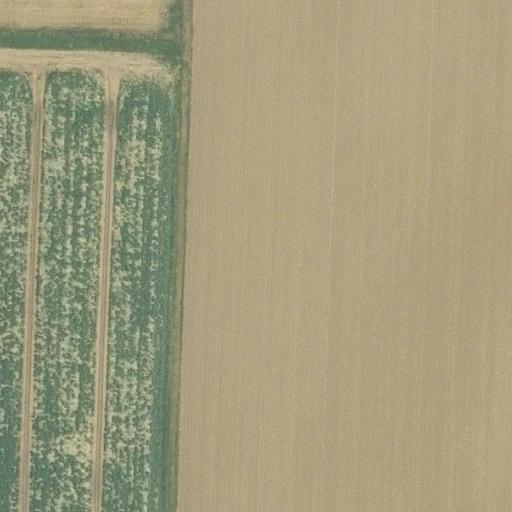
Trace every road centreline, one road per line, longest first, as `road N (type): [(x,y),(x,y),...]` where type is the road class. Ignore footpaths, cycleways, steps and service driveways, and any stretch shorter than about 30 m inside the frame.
road 1 (track): [(205,55),(191,511)]
road 2 (track): [(0,51),(205,55),(207,0)]
